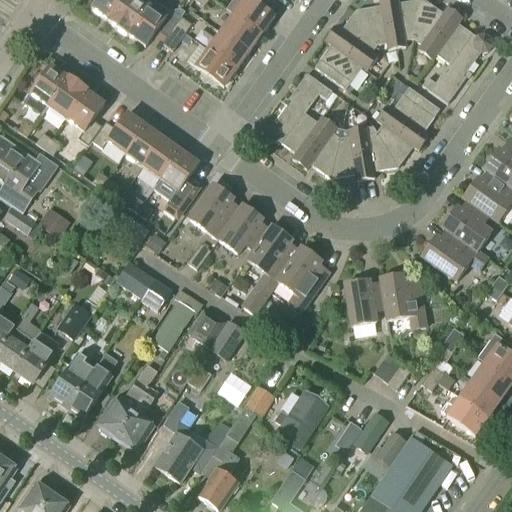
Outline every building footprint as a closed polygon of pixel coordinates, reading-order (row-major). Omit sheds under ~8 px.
[(108,25),(126,0),(94,0),(95,0),(95,6),(90,12),(108,25)] [(151,3),(147,0),(126,0),(108,25),(107,26),(126,39),(126,38),(147,9),(151,3)] [(203,10),(209,2),(206,0),(195,0),(193,3),(203,10)] [(234,0),(225,13),(232,18),(261,38),(274,20),(259,10),(266,0),(265,0),(234,0)] [(400,25),(397,7),(396,1),(378,4),(380,10),(355,14),(376,49),(386,47),(382,28),(400,25)] [(168,38),(174,30),(181,21),(184,16),(179,12),(169,15),(151,3),(147,9),(126,38),(144,50),(152,40),(171,55),(178,46),(168,38)] [(382,28),(386,47),(387,54),(396,52),(404,51),(403,45),(413,43),(422,3),(397,7),(400,25),(382,28)] [(422,3),(413,43),(420,49),(417,54),(431,64),(435,59),(447,43),(432,32),(442,18),(422,3)] [(447,43),(435,59),(448,68),(449,69),(471,38),(457,28),(461,22),(446,12),(442,18),(432,32),(447,43)] [(371,57),(376,49),(355,14),(340,35),(356,46),(345,60),(360,71),(366,75),(376,60),(371,57)] [(219,35),(248,56),(261,38),(232,18),(219,35)] [(184,37),(190,28),(181,21),(174,30),(184,37)] [(178,46),(184,37),(174,30),(168,38),(178,46)] [(356,46),(340,35),(335,31),(324,45),(330,49),(319,63),(350,86),(360,71),(345,60),(356,46)] [(235,74),(248,56),(219,35),(207,53),(235,74)] [(185,37),(180,44),(186,49),(191,42),(185,37)] [(449,69),(448,68),(434,87),(426,82),(421,90),(446,108),(465,81),(463,80),(466,76),(462,73),(468,64),(472,67),(479,57),(486,56),(490,50),(489,43),(483,39),(476,40),(476,41),(471,38),(449,69)] [(222,92),(235,74),(207,53),(194,71),(200,75),(202,81),(206,85),(211,87),(217,87),(222,92)] [(344,94),(350,86),(319,63),(313,72),(344,94)] [(68,82),(67,82),(50,69),(45,75),(40,77),(36,81),(33,86),(33,92),(29,98),(47,111),(68,82)] [(302,116),(304,118),(317,98),(325,104),(331,96),(306,78),(287,104),(289,106),(285,110),(289,113),(283,122),(279,119),(272,129),(265,130),(261,135),(262,143),(268,147),(275,146),(276,144),(280,147),(302,116)] [(85,95),(86,95),(86,94),(68,81),(67,82),(68,82),(47,111),(65,123),(85,95)] [(402,87),(397,94),(402,99),(408,91),(402,87)] [(410,105),(416,97),(408,91),(402,99),(410,105)] [(103,108),(86,95),(85,95),(65,123),(82,136),(77,143),(87,150),(91,146),(101,131),(92,124),(103,108)] [(417,110),(423,102),(416,97),(410,105),(417,110)] [(410,105),(402,99),(391,114),(406,126),(397,139),(412,150),(412,151),(417,154),(427,140),(422,136),(433,121),(425,116),(417,110),(410,105)] [(431,108),(426,105),(423,102),(417,110),(425,116),(431,108)] [(433,121),(438,114),(431,108),(425,116),(433,121)] [(391,114),(386,110),(376,125),(381,128),(376,136),(375,137),(397,171),(412,151),(412,150),(397,139),(406,126),(391,114)] [(317,127),(304,118),(302,116),(280,147),(295,158),(291,163),(305,173),(309,168),(308,168),(319,152),(306,143),(317,127)] [(124,158),(144,130),(126,117),(115,133),(105,126),(101,131),(91,146),(101,153),(106,146),(124,158)] [(329,183),(339,143),(341,133),(335,132),(320,122),(317,127),(306,143),(319,152),(308,168),(309,168),(329,183)] [(25,141),(33,131),(24,125),(16,135),(25,141)] [(141,171),(162,142),(144,130),(124,158),(141,171)] [(366,138),(365,138),(368,157),(352,160),(355,178),(354,179),(356,185),(373,182),(372,176),(397,171),(375,137),(376,136),(373,130),(365,132),(366,138)] [(366,138),(365,132),(347,135),(341,133),(339,143),(329,183),(354,179),(355,178),(352,160),(368,157),(365,138),(366,138)] [(43,153),(50,143),(42,137),(34,147),(43,153)] [(0,142),(0,186),(4,189),(0,193),(0,203),(21,217),(37,195),(40,197),(57,171),(39,158),(34,166),(0,142)] [(159,183),(180,155),(162,142),(141,171),(159,183)] [(50,143),(43,153),(52,160),(59,149),(50,143)] [(493,157),(483,173),(487,176),(487,175),(511,193),(511,148),(509,146),(501,156),(496,153),(493,157)] [(180,155),(159,183),(176,195),(164,213),(176,222),(197,192),(186,184),(198,168),(180,155)] [(473,187),(462,202),(466,205),(488,220),(497,227),(511,205),(511,193),(487,175),(487,176),(480,185),(480,186),(476,183),(473,187)] [(100,192),(107,182),(98,176),(91,186),(100,192)] [(107,182),(100,192),(108,199),(116,188),(107,182)] [(212,188),(187,223),(217,244),(239,214),(239,213),(229,206),(232,202),(228,199),(212,188)] [(135,217),(142,207),(134,201),(126,211),(135,217)] [(452,216),(441,231),(445,234),(476,256),(490,236),(485,233),(481,230),(483,227),(488,220),(466,205),(459,215),(455,212),(452,216)] [(142,207),(135,217),(144,223),(151,213),(142,207)] [(239,214),(217,244),(237,258),(243,249),(253,256),(268,234),(258,227),(261,223),(257,220),(242,209),(239,213),(239,214)] [(26,238),(33,228),(11,213),(4,223),(26,238)] [(49,213),(38,229),(57,242),(68,227),(49,213)] [(262,281),(241,310),(248,315),(253,318),(276,286),(298,255),(297,255),(289,249),(292,245),(286,240),(271,230),(269,232),(268,234),(253,256),(246,265),(264,278),(262,281)] [(424,255),(420,261),(439,274),(455,286),(468,267),(470,268),(479,275),(487,263),(478,257),(476,256),(445,234),(439,244),(438,244),(434,241),(431,245),(424,255)] [(0,258),(10,244),(0,237),(0,258)] [(154,238),(146,249),(157,258),(165,247),(154,238)] [(196,274),(210,255),(199,247),(185,267),(196,274)] [(298,255),(276,286),(294,299),(287,310),(298,318),(327,277),(316,269),(320,264),(315,261),(300,251),(297,255),(298,255)] [(116,286),(141,303),(154,285),(155,283),(129,266),(116,286)] [(17,272),(8,284),(23,294),(32,282),(17,272)] [(397,279),(379,282),(380,287),(385,313),(384,314),(386,325),(409,321),(411,334),(425,331),(416,281),(403,284),(402,278),(397,279)] [(108,279),(104,284),(111,289),(115,283),(108,279)] [(491,289),(501,296),(507,287),(497,280),(491,289)] [(215,283),(209,291),(211,293),(219,298),(223,292),(225,290),(215,283)] [(362,285),(343,288),(350,331),(375,327),(373,315),(384,314),(385,313),(380,287),(368,289),(367,284),(362,285)] [(141,303),(140,305),(156,316),(170,296),(154,285),(141,303)] [(495,305),(501,296),(491,289),(485,298),(495,305)] [(0,311),(10,297),(0,290),(0,311)] [(195,318),(201,309),(178,294),(172,303),(177,306),(151,346),(162,353),(158,360),(163,364),(193,317),(195,318)] [(74,307),(56,333),(73,345),(74,346),(92,320),(91,319),(96,312),(86,305),(81,312),(74,307)] [(38,312),(31,307),(21,322),(28,327),(38,312)] [(207,351),(222,327),(203,314),(187,338),(207,351)] [(0,349),(13,331),(0,322),(0,349)] [(225,364),(243,337),(226,327),(209,353),(225,364)] [(0,366),(12,375),(32,345),(13,331),(0,349),(0,366)] [(446,341),(456,348),(463,339),(452,332),(446,341)] [(304,336),(297,347),(304,352),(312,340),(304,336)] [(32,345),(12,375),(31,388),(46,366),(57,349),(39,337),(33,345),(32,345)] [(476,362),(483,367),(511,387),(511,386),(511,350),(494,337),(476,362)] [(450,357),(456,348),(446,341),(440,349),(446,354),(450,357)] [(67,413),(87,384),(96,370),(76,357),(48,400),(67,413)] [(67,413),(82,423),(111,381),(108,379),(116,366),(104,358),(96,370),(87,384),(67,413)] [(385,387),(399,368),(386,358),(372,378),(385,387)] [(470,384),(499,405),(511,387),(483,367),(470,384)] [(399,368),(385,387),(395,394),(409,375),(399,368)] [(116,403),(97,430),(102,433),(102,437),(107,440),(110,439),(113,441),(115,437),(131,414),(135,408),(137,406),(147,390),(157,376),(147,369),(131,394),(130,393),(121,407),(116,403)] [(200,395),(210,379),(197,370),(187,386),(200,395)] [(426,379),(436,387),(442,378),(432,371),(426,379)] [(430,395),(436,387),(426,379),(420,388),(430,395)] [(486,422),(499,405),(470,384),(458,402),(486,422)] [(115,437),(113,441),(120,446),(120,449),(128,454),(131,453),(133,455),(151,428),(142,421),(158,397),(147,390),(137,406),(135,408),(131,414),(115,437)] [(258,391),(246,410),(257,418),(261,421),(274,400),(258,391)] [(298,453),(326,411),(303,396),(287,421),(280,416),(274,425),(281,430),(276,438),(298,453)] [(473,440),(486,422),(458,402),(445,420),(473,440)] [(160,462),(154,471),(175,485),(179,488),(190,471),(200,478),(200,477),(212,460),(216,453),(230,432),(221,426),(215,430),(205,444),(179,427),(189,412),(179,406),(163,429),(176,438),(160,462)] [(209,484),(196,502),(206,508),(205,511),(219,511),(237,486),(232,483),(227,479),(236,467),(239,462),(232,457),(231,456),(257,418),(246,410),(230,432),(216,453),(212,460),(200,477),(200,478),(209,484)] [(373,417),(352,449),(366,458),(387,426),(373,417)] [(347,432),(331,457),(340,463),(357,438),(347,432)] [(392,438),(390,437),(379,453),(381,455),(376,462),(386,469),(403,445),(392,438)] [(421,511),(450,470),(409,442),(361,511),(421,511)] [(0,461),(0,502),(10,487),(6,484),(14,472),(11,469),(11,466),(5,462),(2,463),(0,461)] [(293,511),(287,508),(303,484),(290,475),(270,506),(278,511),(277,511),(293,511)] [(42,511),(52,498),(50,497),(50,493),(43,489),(40,490),(36,487),(32,493),(19,511),(42,511)] [(64,511),(67,509),(65,507),(65,503),(58,498),(54,500),(52,498),(42,511),(64,511)]
